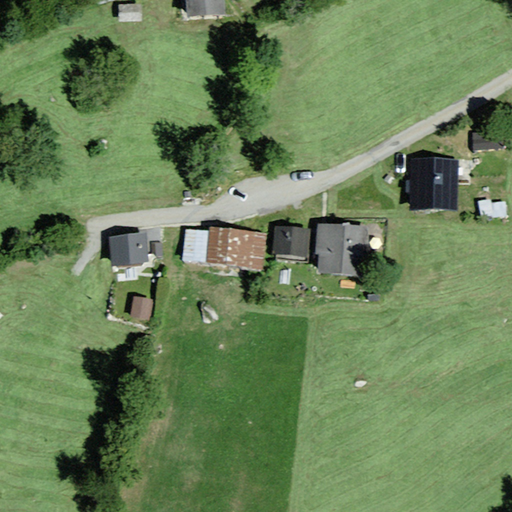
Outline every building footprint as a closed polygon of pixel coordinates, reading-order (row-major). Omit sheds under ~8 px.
[(184,0),(186,25),(230,22),(229,0),(184,0)] [(124,45),(147,44),(146,25),(124,25),(124,45)] [(461,160),(414,158),(411,209),(458,212),(461,160)] [(507,194),(480,194),(480,218),(507,218),(507,194)] [(367,227),(320,224),(317,273),(364,276),(367,227)] [(269,235),(186,227),(183,263),(266,271),(269,235)] [(313,230),(279,227),(277,258),(311,260),(313,230)] [(160,244),(116,244),(116,280),(160,280),(160,244)] [(139,300),(135,320),(152,323),(156,303),(139,300)]
